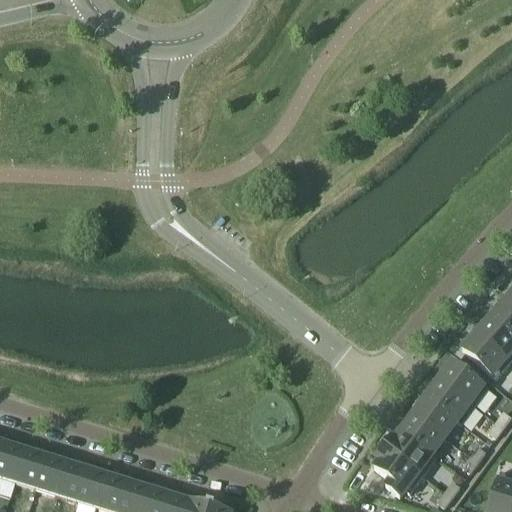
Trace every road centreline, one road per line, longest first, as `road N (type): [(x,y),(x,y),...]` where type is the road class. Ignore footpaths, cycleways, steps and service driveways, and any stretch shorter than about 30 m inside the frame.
road 1 (residential): [(294,497),(0,406)]
road 2 (residential): [(375,381),(188,237)]
road 3 (residential): [(137,39),(144,201),(156,226),(188,237)]
road 4 (residential): [(375,381),(511,228)]
road 5 (residential): [(188,237),(165,182),(179,41)]
road 6 (residential): [(294,497),(375,381)]
